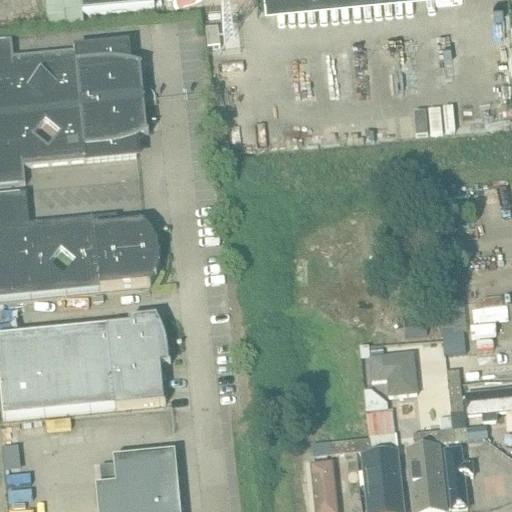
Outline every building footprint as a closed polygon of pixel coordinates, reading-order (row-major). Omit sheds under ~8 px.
[(81,0),(83,15),(103,13),(154,9),(153,0),(81,0)] [(82,53),(76,53),(74,53),(8,59),(7,43),(12,43),(12,41),(0,42),(0,115),(145,102),(145,101),(144,102),(141,70),(142,70),(143,68),(137,66),(131,65),(127,64),(126,50),(126,49),(126,48),(125,48),(125,49),(119,49),(118,49),(111,50),(111,49),(111,50),(104,51),(104,50),(104,51),(97,51),(90,52),(83,53),(83,52),(82,53)] [(145,103),(145,102),(0,115),(0,188),(25,186),(25,185),(20,185),(18,169),(93,162),(100,161),(100,162),(100,161),(107,161),(107,160),(114,160),(115,160),(121,159),(121,160),(122,160),(122,159),(129,159),(129,158),(136,158),(137,157),(136,157),(135,143),(139,141),(144,138),(149,135),(148,134),(147,134),(144,103),(145,103)] [(476,111),(435,112),(436,136),(477,135),(476,111)] [(445,195),(447,215),(508,207),(505,187),(445,195)] [(0,300),(130,289),(148,287),(150,288),(151,287),(156,276),(159,265),(159,254),(156,243),(151,233),(144,226),(145,225),(144,224),(142,225),(113,228),(112,219),(116,219),(116,218),(24,226),(21,196),(26,195),(26,194),(0,196),(0,300)] [(441,206),(429,207),(433,247),(445,246),(441,206)] [(450,235),(453,255),(511,246),(511,243),(510,227),(450,235)] [(293,291),(309,290),(308,261),(291,262),(293,291)] [(511,270),(456,278),(459,298),(511,290),(511,270)] [(450,290),(437,290),(443,330),(455,329),(450,290)] [(465,338),(511,331),(511,311),(462,318),(465,338)] [(154,319),(135,321),(128,322),(129,328),(0,339),(0,392),(3,421),(165,406),(165,405),(164,405),(160,367),(170,366),(170,364),(169,364),(168,352),(166,340),(161,329),(157,320),(158,319),(157,318),(154,319)] [(441,331),(443,358),(464,356),(462,336),(454,337),(453,330),(441,331)] [(369,359),(382,358),(381,353),(381,350),(368,351),(369,359)] [(369,359),(372,385),(387,383),(389,399),(415,397),(412,355),(385,358),(369,359)] [(445,376),(449,416),(462,415),(457,375),(445,376)] [(468,418),(482,416),(483,425),(495,424),(494,415),(511,413),(511,393),(466,398),(468,418)] [(392,412),(367,415),(369,438),(370,438),(395,435),(392,412)] [(440,433),(452,432),(451,421),(439,422),(440,433)] [(467,431),(467,435),(468,442),(468,443),(485,442),(483,429),(467,431)] [(467,431),(467,430),(455,431),(455,443),(468,442),(467,435),(467,431)] [(413,436),(414,448),(455,444),(454,432),(452,432),(440,433),(413,436)] [(370,438),(370,440),(371,451),(371,452),(371,453),(399,450),(397,435),(395,435),(370,438)] [(370,440),(330,444),(331,457),(371,452),(371,451),(370,440)] [(330,444),(329,443),(312,445),(314,459),(331,457),(330,444)] [(444,452),(451,511),(454,511),(467,511),(464,480),(473,479),(471,466),(462,467),(461,451),(444,452)] [(177,453),(113,460),(116,486),(96,488),(97,511),(180,511),(175,456),(177,456),(177,453)] [(399,456),(404,511),(418,511),(438,510),(432,453),(399,456)] [(389,473),(381,474),(380,461),(362,463),(366,511),(383,511),(381,491),(390,490),(389,473)] [(345,491),(344,481),(336,482),(334,471),(315,473),(318,511),(338,511),(337,492),(345,491)]
